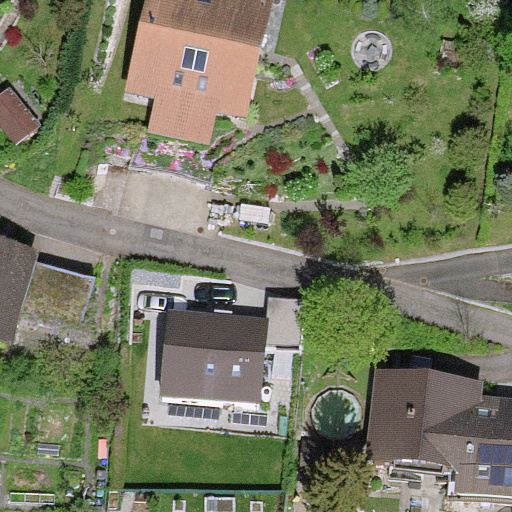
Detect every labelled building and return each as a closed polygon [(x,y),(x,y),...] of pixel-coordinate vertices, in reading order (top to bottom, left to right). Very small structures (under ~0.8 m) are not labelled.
[(273,0),(145,0),(127,98),(155,103),(148,139),(211,151),(216,126),(248,132),(273,0)] [(8,89),(0,96),(0,128),(15,147),(39,127),(8,89)] [(36,268),(0,260),(0,349),(18,353),(36,268)] [(285,326),(175,316),(166,410),(276,420),(285,326)] [(486,373),(368,372),(367,478),(511,480),(511,424),(485,424),(486,373)]
